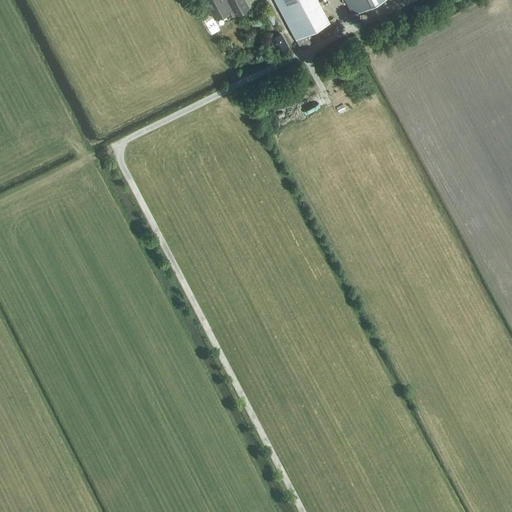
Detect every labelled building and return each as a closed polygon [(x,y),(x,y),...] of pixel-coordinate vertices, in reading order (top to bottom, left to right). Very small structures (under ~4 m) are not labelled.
[(232,17),(249,8),(244,0),(204,0),(214,19),(229,11),(232,17)] [(318,0),(282,0),(276,3),(295,38),(329,20),(318,0)] [(346,0),(353,13),(377,0),(346,0)] [(278,53),(289,47),(282,33),(271,39),(278,53)] [(325,81),(328,88),(343,81),(339,74),(325,81)] [(278,115),(281,124),(302,117),(299,108),(278,115)]
